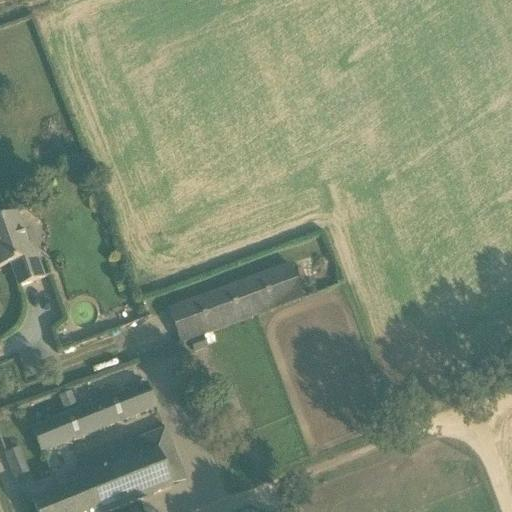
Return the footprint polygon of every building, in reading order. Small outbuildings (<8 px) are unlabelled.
[(30,257),(16,216),(0,221),(0,268),(11,265),(19,288),(43,280),(35,256),(30,257)] [(181,344),(302,299),(289,264),(169,310),(181,344)] [(32,432),(42,455),(53,451),(154,410),(144,387),(51,424),(32,432)] [(64,480),(67,487),(56,492),(31,502),(35,511),(112,511),(185,482),(164,431),(109,453),(113,460),(64,480)] [(19,450),(4,456),(9,468),(24,462),(19,450)]
